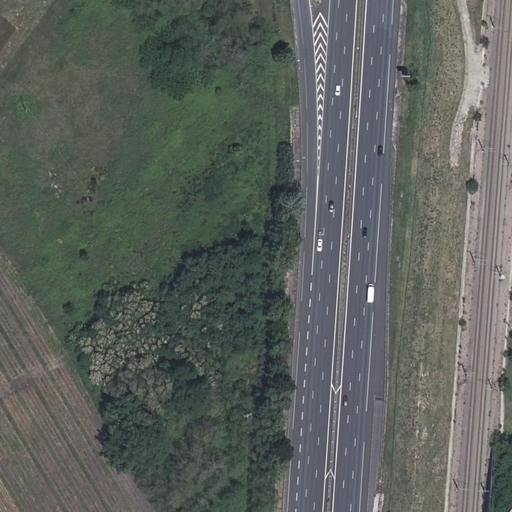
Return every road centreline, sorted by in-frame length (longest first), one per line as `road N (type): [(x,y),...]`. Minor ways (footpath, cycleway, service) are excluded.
road 1 (motorway): [(349,511),(386,0)]
road 2 (motorway): [(305,0),(311,223),(325,276)]
road 3 (motorway): [(342,0),(325,276)]
road 4 (motorway): [(325,276),(309,511)]
